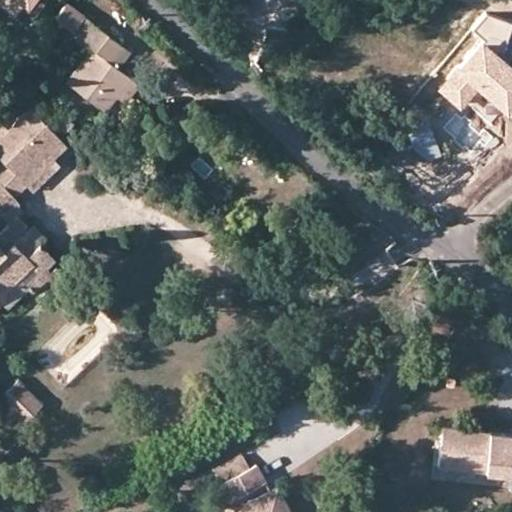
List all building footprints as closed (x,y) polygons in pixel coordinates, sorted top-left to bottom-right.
[(114,97),(132,75),(119,65),(131,49),(66,0),(54,15),(73,30),(70,34),(90,48),(67,80),(103,109),(114,97)] [(483,42),(438,90),(461,111),(468,103),(479,92),(501,112),(507,117),(511,111),(511,68),(503,60),(511,27),(511,25),(487,14),(472,30),(483,42)] [(141,82),(132,75),(114,97),(123,103),(141,82)] [(479,92),(468,103),(490,124),(501,112),(479,92)] [(13,197),(26,184),(52,159),(67,145),(32,108),(11,129),(0,117),(0,152),(6,158),(0,163),(0,209),(11,221),(24,208),(13,197)] [(0,294),(32,262),(44,272),(59,257),(44,244),(39,248),(24,233),(29,228),(19,218),(0,237),(0,305),(3,302),(0,299),(0,294)] [(34,225),(29,228),(24,233),(39,248),(44,244),(48,240),(34,225)] [(36,292),(50,279),(48,276),(44,272),(32,262),(0,294),(0,299),(3,302),(9,307),(30,287),(36,292)] [(48,276),(50,279),(58,287),(73,275),(61,265),(48,276)] [(16,375),(1,389),(25,414),(39,400),(16,375)] [(442,458),(511,467),(511,465),(511,424),(448,417),(442,458)] [(235,498),(270,481),(261,463),(225,480),(235,498)] [(292,511),(279,486),(252,499),(257,509),(251,511),(238,511),(237,507),(226,511),(292,511)] [(252,499),(237,507),(238,511),(251,511),(257,509),(252,499)]
